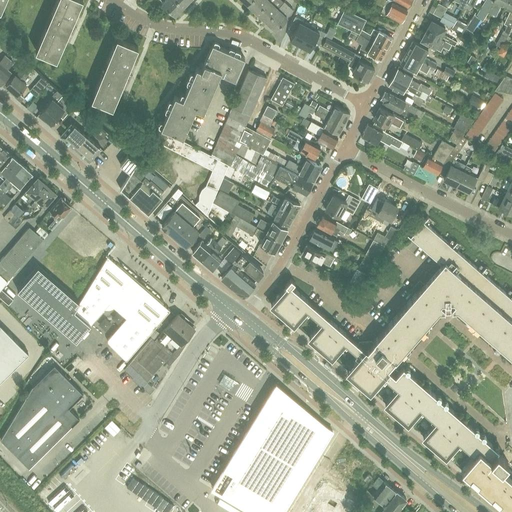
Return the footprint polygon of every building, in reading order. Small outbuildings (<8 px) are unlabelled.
[(57,0),(49,20),(70,29),(82,0),(57,0)] [(175,15),(184,6),(177,0),(164,0),(162,3),(175,15)] [(250,0),(247,4),(256,12),(267,0),(250,0)] [(267,0),(256,12),(265,21),(278,8),(283,2),(280,0),(267,0)] [(407,10),(398,5),(389,0),(376,0),(376,1),(384,5),(381,10),(401,21),(407,10)] [(462,0),(458,9),(462,10),(463,8),(468,0),(462,0)] [(468,0),(463,8),(465,9),(466,9),(467,10),(468,10),(470,9),(471,9),(472,8),(473,8),(473,7),(474,6),(477,0),(468,0)] [(491,3),(486,0),(482,8),(486,10),(491,3)] [(494,0),(489,11),(497,14),(501,5),(505,7),(508,0),(494,0)] [(511,0),(508,0),(505,7),(511,9),(504,23),(507,24),(504,31),(503,30),(496,45),(501,47),(510,30),(511,26),(511,0)] [(283,2),(278,8),(265,21),(275,30),(287,17),(294,10),(284,1),(283,2)] [(433,13),(442,17),(447,7),(438,3),(433,13)] [(486,10),(482,8),(480,7),(475,15),(481,19),(486,11),(486,10)] [(387,49),(393,38),(379,30),(378,31),(373,28),(370,34),(361,29),(366,19),(345,8),(338,23),(352,30),(359,33),(366,37),(387,49)] [(481,19),(475,15),(466,28),(472,32),(481,19)] [(448,25),(452,27),(456,19),(453,17),(448,25)] [(311,24),(301,18),(290,38),(300,44),(311,24)] [(457,19),(452,27),(462,33),(468,25),(457,19)] [(57,59),(70,29),(49,20),(36,50),(57,59)] [(445,27),(440,25),(431,20),(431,21),(430,20),(427,26),(428,27),(426,30),(451,43),(454,44),(456,40),(442,33),(445,27)] [(321,29),(311,24),(300,44),(310,49),(321,29)] [(362,44),(360,47),(367,51),(382,60),(387,49),(366,37),(359,33),(352,30),(348,35),(355,39),(355,40),(362,44)] [(449,47),(451,43),(426,30),(425,33),(423,32),(420,38),(422,39),(421,39),(440,50),(443,44),(449,47)] [(117,37),(104,68),(125,77),(138,46),(117,37)] [(368,80),(375,68),(360,60),(362,56),(349,49),(327,38),(322,47),(349,62),(348,65),(344,72),(352,77),(354,73),(368,80)] [(435,67),(437,63),(424,56),(428,49),(413,40),(407,51),(432,65),(435,67)] [(180,135),(194,104),(202,107),(219,69),(236,77),(245,57),(212,43),(201,69),(196,67),(183,98),(175,95),(161,127),(180,135)] [(407,51),(401,62),(416,71),(420,63),(433,70),(435,67),(432,65),(407,51)] [(473,64),(477,57),(472,54),(468,61),(473,64)] [(7,69),(11,64),(13,62),(5,55),(0,60),(0,83),(6,77),(11,72),(7,69)] [(399,66),(393,76),(417,88),(420,84),(410,78),(412,73),(399,66)] [(443,72),(449,76),(451,77),(455,72),(446,67),(443,72)] [(113,107),(125,77),(104,68),(91,99),(113,107)] [(17,95),(26,84),(22,80),(28,74),(22,69),(16,76),(15,74),(12,77),(6,85),(17,95)] [(211,155),(213,156),(218,159),(228,164),(238,141),(246,123),(251,113),(267,77),(248,69),(244,78),(232,106),(211,155)] [(449,76),(443,72),(443,71),(438,69),(437,69),(435,73),(435,74),(446,80),(447,79),(449,76)] [(484,77),(489,80),(493,74),(488,71),(484,77)] [(502,79),(499,84),(495,89),(511,92),(511,77),(506,74),(502,79)] [(294,83),(283,76),(271,99),(282,105),(294,83)] [(393,76),(388,85),(402,92),(404,87),(419,96),(422,91),(417,88),(393,76)] [(40,93),(33,87),(29,92),(36,98),(40,93)] [(406,100),(397,96),(388,92),(385,91),(381,98),(384,100),(383,102),(391,107),(399,112),(400,111),(405,114),(408,110),(415,113),(419,116),(420,115),(421,116),(424,112),(405,101),(406,100)] [(495,93),(492,98),(500,104),(503,99),(495,93)] [(62,118),(74,105),(62,95),(56,102),(52,98),(39,113),(50,123),(58,114),(62,118)] [(492,98),(489,102),(497,108),(500,104),(492,98)] [(478,99),(474,106),(481,109),(485,102),(478,99)] [(304,102),(302,107),(308,111),(312,113),(315,108),(310,105),(304,102)] [(489,102),(485,107),(494,113),(497,108),(489,102)] [(27,108),(34,114),(37,110),(30,104),(27,108)] [(319,104),(317,109),(344,124),(350,113),(335,105),(332,111),(319,104)] [(262,114),(272,119),(277,110),(267,105),(262,114)] [(442,111),(447,114),(451,108),(445,105),(442,111)] [(394,113),(393,113),(380,106),(374,118),(387,125),(389,122),(400,127),(404,119),(394,113)] [(485,107),(482,111),(491,117),(494,113),(485,107)] [(317,109),(315,113),(327,120),(324,125),(339,134),(344,124),(317,109)] [(482,111),(479,116),(488,121),(491,117),(482,111)] [(469,126),(471,122),(474,119),(461,112),(453,128),(455,128),(464,134),(466,130),(469,126)] [(279,123),(272,119),(262,114),(259,120),(260,120),(256,129),(271,137),(275,128),(271,126),(272,124),(277,127),(279,123)] [(479,116),(476,120),(485,126),(488,121),(479,116)] [(316,139),(322,143),(331,147),(337,136),(323,128),(324,127),(311,120),(311,121),(304,117),(300,124),(319,134),(316,139)] [(511,123),(504,118),(501,122),(510,128),(511,125),(511,123)] [(474,119),(471,122),(482,130),(485,126),(476,120),(474,119)] [(95,124),(91,121),(86,127),(89,131),(95,124)] [(74,148),(86,135),(72,122),(60,135),(74,148)] [(383,131),(376,127),(368,122),(364,130),(361,135),(376,143),(379,138),(389,144),(389,143),(398,148),(402,141),(383,131)] [(471,122),(469,126),(479,134),(482,130),(471,122)] [(501,122),(498,127),(507,133),(510,128),(501,122)] [(271,137),(256,129),(246,123),(238,141),(276,161),(279,155),(266,149),(272,138),(271,137)] [(105,133),(95,124),(89,131),(99,139),(105,137),(105,133)] [(469,126),(466,130),(476,138),(479,134),(469,126)] [(498,127),(495,131),(504,137),(507,133),(498,127)] [(157,141),(163,130),(158,128),(152,139),(157,141)] [(317,152),(320,147),(309,141),(310,140),(299,134),(300,133),(290,128),(286,135),(303,144),(300,150),(306,153),(314,158),(315,156),(316,157),(318,155),(318,153),(317,152)] [(463,134),(464,134),(455,128),(449,140),(456,144),(462,135),(463,134)] [(162,144),(168,133),(163,130),(157,141),(162,144)] [(474,141),(476,138),(466,130),(464,134),(463,134),(469,138),(474,141)] [(495,131),(492,136),(501,142),(504,137),(495,131)] [(405,132),(401,140),(418,149),(422,142),(405,132)] [(167,147),(173,135),(168,133),(162,144),(167,147)] [(456,144),(454,147),(450,152),(443,163),(450,167),(451,164),(469,138),(463,134),(462,135),(456,144)] [(89,161),(101,148),(86,135),(74,148),(89,161)] [(172,149),(178,138),(173,135),(167,147),(172,149)] [(492,136),(489,140),(498,146),(501,142),(492,136)] [(177,152),(183,140),(178,138),(172,149),(177,152)] [(182,154),(188,143),(183,140),(177,152),(182,154)] [(450,152),(454,147),(442,140),(432,157),(443,163),(450,152)] [(489,140),(486,144),(495,150),(498,146),(489,140)] [(282,164),(276,161),(238,141),(228,164),(234,167),(237,169),(246,174),(248,175),(270,187),(275,177),(281,180),(284,175),(294,181),(291,186),(306,194),(312,182),(281,166),(282,164)] [(193,146),(192,145),(188,143),(182,154),(187,157),(192,148),(193,146)] [(511,148),(502,143),(498,149),(511,156),(511,148)] [(0,165),(11,154),(0,144),(0,165)] [(486,144),(483,148),(492,154),(495,150),(486,144)] [(192,148),(187,157),(192,159),(198,148),(193,146),(192,148)] [(203,151),(198,148),(192,159),(197,162),(203,151)] [(415,156),(423,160),(426,155),(417,150),(415,156)] [(208,153),(203,151),(197,162),(202,164),(208,153)] [(202,164),(207,167),(213,156),(211,155),(208,153),(202,164)] [(0,188),(22,163),(19,160),(19,161),(12,155),(0,168),(0,174),(3,177),(0,180),(0,188)] [(167,187),(138,162),(129,155),(120,164),(130,173),(120,188),(121,189),(139,204),(148,213),(162,197),(160,195),(164,190),(167,187)] [(212,170),(218,159),(213,156),(207,167),(212,170)] [(304,175),(314,180),(321,166),(310,160),(306,157),(302,166),(296,162),(289,159),(286,165),(289,167),(304,175)] [(437,174),(441,165),(427,157),(422,166),(437,174)] [(212,170),(210,176),(221,182),(223,177),(225,172),(228,164),(218,159),(212,170)] [(450,167),(443,179),(456,185),(466,165),(461,162),(458,167),(451,164),(450,167)] [(0,198),(12,184),(17,188),(32,172),(25,166),(22,163),(0,188),(0,198)] [(488,171),(490,165),(484,163),(482,169),(478,178),(483,181),(488,171)] [(228,164),(225,172),(230,174),(234,167),(228,164)] [(346,170),(347,175),(351,173),(354,173),(352,164),(349,165),(345,166),(346,170)] [(466,165),(456,185),(469,191),(476,176),(469,173),(472,167),(466,165)] [(237,169),(232,179),(241,183),(243,178),(246,174),(237,169)] [(493,173),(488,171),(483,181),(488,183),(493,173)] [(218,188),(221,182),(210,176),(207,183),(218,188)] [(40,177),(38,177),(26,190),(32,195),(27,200),(31,204),(47,185),(43,182),(44,180),(40,177)] [(228,194),(234,183),(223,177),(221,182),(218,188),(228,194)] [(194,202),(206,214),(207,214),(212,201),(218,188),(207,183),(206,185),(202,189),(199,194),(199,200),(196,203),(194,202)] [(369,183),(361,197),(370,202),(378,188),(369,183)] [(52,187),(50,188),(47,185),(31,204),(34,207),(39,201),(45,206),(56,193),(55,192),(56,191),(52,187)] [(488,185),(482,198),(487,200),(493,188),(488,185)] [(240,201),(228,194),(218,188),(212,201),(250,222),(255,213),(239,204),(240,201)] [(333,195),(325,209),(339,216),(344,209),(353,214),(360,200),(349,194),(345,201),(333,195)] [(495,197),(492,203),(511,212),(511,197),(505,194),(502,201),(495,197)] [(274,195),(271,200),(280,205),(280,207),(295,215),(300,205),(285,196),(283,201),(274,195)] [(71,206),(67,203),(68,201),(63,197),(62,198),(61,197),(50,210),(56,215),(54,217),(55,219),(49,226),(52,229),(64,215),(71,206)] [(385,199),(378,212),(385,216),(382,221),(388,224),(397,206),(385,199)] [(212,201),(207,214),(219,226),(227,213),(229,210),(212,201)] [(201,218),(193,211),(182,202),(174,211),(162,225),(163,225),(163,226),(171,232),(186,246),(198,232),(193,227),(201,218)] [(272,203),(268,212),(275,216),(274,217),(289,225),(295,215),(280,207),(272,203)] [(15,213),(19,217),(24,211),(19,207),(15,213)] [(15,213),(12,210),(11,209),(4,217),(8,221),(15,213)] [(15,213),(8,221),(16,228),(23,220),(19,217),(15,213)] [(318,223),(317,224),(336,235),(339,229),(348,235),(351,229),(336,221),(336,222),(322,215),(320,219),(319,219),(317,222),(318,223)] [(240,219),(237,225),(249,232),(253,234),(263,239),(260,243),(264,245),(275,251),(281,240),(257,226),(250,222),(242,217),(240,219)] [(261,219),(257,226),(281,240),(287,228),(273,220),(271,224),(261,219)] [(508,462),(501,455),(500,455),(497,452),(499,450),(403,367),(395,376),(387,369),(394,360),(395,361),(395,360),(439,310),(444,310),(452,309),(457,309),(511,356),(511,297),(437,232),(423,220),(413,232),(410,235),(410,236),(441,263),(373,341),(374,342),(372,344),(370,343),(361,344),(360,345),(291,286),(293,284),(295,281),(291,278),(285,285),(287,286),(271,305),(293,324),(304,312),(308,315),(310,313),(318,320),(316,322),(320,325),(309,338),(331,357),(342,345),(346,348),(348,346),(356,353),(354,355),(358,358),(347,371),(369,390),(380,378),(384,381),(386,379),(394,386),(392,388),(396,391),(385,404),(407,423),(418,411),(422,414),(424,412),(432,419),(430,421),(434,425),(423,437),(445,457),(456,444),(460,447),(462,445),(474,455),(461,470),(509,511),(511,511),(511,471),(505,465),(508,462)] [(205,226),(199,234),(203,238),(210,230),(205,226)] [(373,239),(385,246),(390,239),(397,229),(391,226),(385,236),(377,232),(373,239)] [(338,241),(323,233),(315,228),(312,233),(310,233),(309,235),(310,237),(309,238),(332,250),(338,241)] [(0,289),(13,275),(12,274),(41,240),(28,229),(0,260),(0,289)] [(202,260),(216,243),(212,238),(207,244),(202,240),(192,251),(202,260)] [(375,259),(385,246),(373,239),(365,254),(375,259)] [(212,269),(222,257),(217,253),(222,247),(216,243),(202,260),(212,269)] [(306,244),(303,249),(301,253),(320,263),(321,261),(329,265),(334,256),(317,247),(316,249),(306,244)] [(224,256),(231,262),(231,263),(232,263),(235,259),(236,260),(242,254),(233,246),(224,256)] [(258,279),(263,272),(242,254),(236,260),(235,259),(232,263),(231,263),(232,264),(222,276),(241,293),(246,293),(255,283),(247,276),(239,269),(241,267),(241,268),(243,267),(258,279)] [(366,273),(375,259),(365,254),(357,269),(366,273)] [(107,339),(108,341),(126,360),(170,310),(143,286),(143,284),(140,281),(138,282),(108,256),(79,301),(38,265),(18,289),(68,332),(77,340),(78,338),(104,308),(105,308),(108,309),(111,308),(114,306),(126,317),(107,339)] [(357,286),(366,273),(357,269),(350,282),(357,286)] [(191,331),(192,331),(194,328),(178,313),(164,328),(165,328),(155,340),(151,337),(124,369),(142,387),(153,374),(165,361),(170,365),(180,353),(190,337),(193,333),(191,331)] [(0,323),(0,380),(28,352),(0,323)] [(153,330),(149,335),(155,339),(160,333),(154,329),(153,330)] [(332,367),(325,361),(323,363),(330,369),(332,367)] [(54,365),(32,386),(0,439),(29,468),(79,418),(69,407),(83,393),(68,378),(54,365)] [(260,410),(212,487),(214,488),(220,492),(252,511),(282,511),(332,430),(326,426),(326,427),(277,397),(267,399),(262,406),(260,410)] [(86,460),(120,426),(111,418),(77,451),(86,460)] [(372,477),(369,474),(364,479),(367,482),(372,477)] [(368,490),(361,499),(374,509),(381,501),(385,505),(396,490),(384,480),(384,481),(379,476),(368,490)] [(385,505),(379,511),(394,511),(400,506),(406,498),(396,490),(385,505)]
